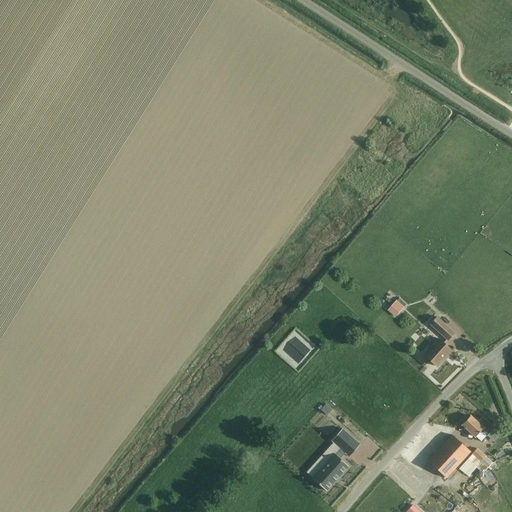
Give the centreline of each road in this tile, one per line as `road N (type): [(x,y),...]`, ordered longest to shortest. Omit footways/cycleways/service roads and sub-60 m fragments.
road 1 (unclassified): [(511,133),(301,0)]
road 2 (unclassified): [(340,511),(493,354)]
